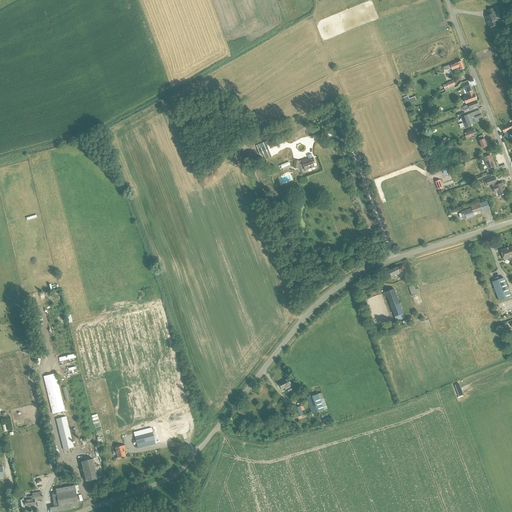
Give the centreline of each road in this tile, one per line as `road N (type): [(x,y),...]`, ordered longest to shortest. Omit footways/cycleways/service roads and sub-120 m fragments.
road 1 (unclassified): [(81,511),(176,474),(303,318),(343,283),(384,261),(511,221)]
road 2 (unclassified): [(511,173),(448,0)]
